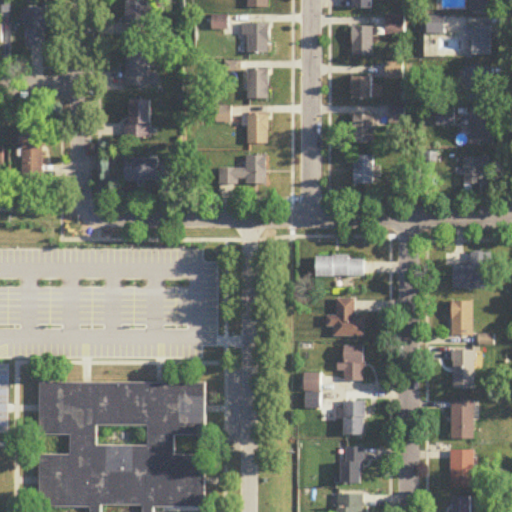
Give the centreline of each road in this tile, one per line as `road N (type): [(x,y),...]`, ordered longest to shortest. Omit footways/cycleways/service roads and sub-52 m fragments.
road 1 (residential): [(87,212),(511,217)]
road 2 (residential): [(408,511),(409,217)]
road 3 (residential): [(312,216),(313,0)]
road 4 (residential): [(87,212),(80,0)]
